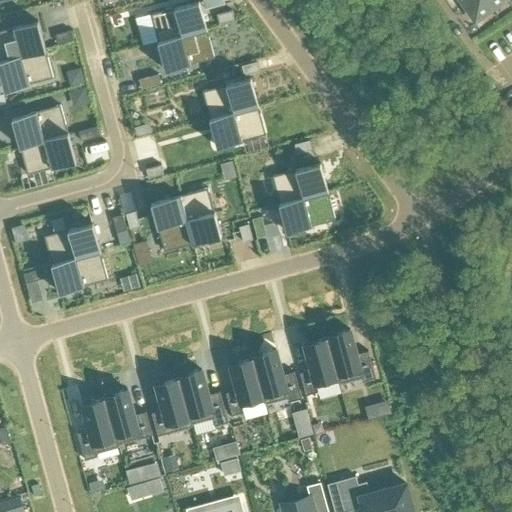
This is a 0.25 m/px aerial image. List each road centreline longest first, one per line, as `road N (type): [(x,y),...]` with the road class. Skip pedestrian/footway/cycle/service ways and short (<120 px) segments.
road 1 (residential): [(421,222),(16,343)]
road 2 (residential): [(0,210),(107,180),(118,167),(123,154),(79,6)]
road 3 (residential): [(257,0),(421,222)]
road 4 (residential): [(16,343),(63,511)]
